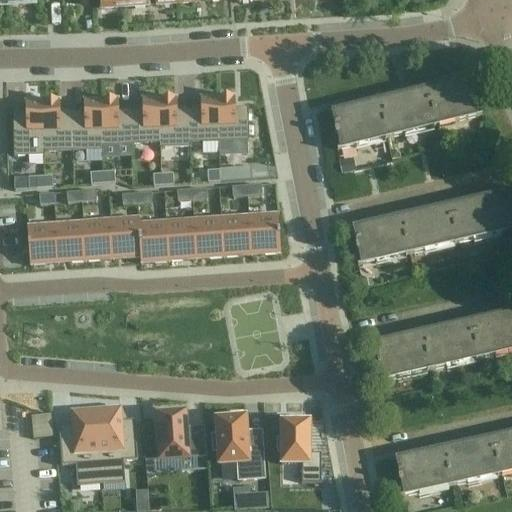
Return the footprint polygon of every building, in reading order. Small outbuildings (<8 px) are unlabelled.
[(98,0),(99,10),(123,9),(121,0),(98,0)] [(121,0),(123,9),(146,7),(145,0),(121,0)] [(340,152),(477,120),(467,81),(450,85),(450,82),(436,85),(436,88),(392,99),(392,95),(378,99),(379,102),(371,104),(370,101),(356,104),(357,107),(331,114),(340,152)] [(218,99),(217,99),(218,144),(248,143),(247,110),(235,110),(234,98),(233,98),(233,97),(218,98),(218,99)] [(200,111),(188,111),(189,149),(190,149),(190,144),(218,144),(217,99),(214,99),(214,98),(204,98),(204,99),(200,99),(200,111)] [(159,100),(160,150),(189,149),(188,111),(176,111),(176,100),(175,100),(175,99),(159,99),(159,100)] [(101,101),(100,101),(101,151),(102,151),(102,146),(131,145),(130,112),(118,112),(118,101),(116,101),(116,100),(101,100),(101,101)] [(142,112),(130,112),(131,145),(159,145),(159,150),(160,150),(159,100),(155,100),(146,100),(142,100),(142,112)] [(83,113),(71,113),(72,152),(101,151),(100,101),(97,101),(87,101),(87,102),(83,102),(83,113)] [(25,114),(12,115),(13,158),(43,157),(42,102),(38,103),(38,102),(29,103),(25,103),(25,114)] [(43,102),(42,102),(43,157),(44,157),(44,152),(72,152),(71,113),(60,114),(59,102),(58,102),(43,102)] [(394,152),(389,153),(392,162),(401,160),(400,155),(394,152)] [(352,160),(339,163),(341,174),(355,171),(352,160)] [(250,170),(219,171),(220,183),(251,181),(250,170)] [(219,172),(207,173),(207,185),(208,185),(219,184),(219,172)] [(102,174),(90,175),(91,187),(101,187),(103,186),(102,174)] [(114,174),(102,174),(103,186),(114,186),(114,174)] [(162,176),(152,177),(153,189),(163,188),(162,176)] [(172,176),(162,176),(164,188),(172,187),(172,176)] [(43,179),(35,180),(36,192),(44,191),(43,179)] [(51,179),(43,179),(44,191),(52,191),(51,179)] [(260,188),(247,189),(248,199),(261,198),(260,188)] [(247,189),(232,190),(233,200),(248,199),(247,189)] [(205,192),(192,193),(193,203),(206,202),(205,192)] [(360,268),(511,233),(511,192),(490,197),(489,194),(475,198),(476,201),(414,215),(413,212),(400,215),(400,218),(392,220),(392,217),(378,220),(378,223),(352,229),(361,268),(360,268)] [(177,194),(178,204),(193,203),(192,193),(177,194)] [(95,194),(80,195),(81,205),(96,204),(95,194)] [(66,196),(67,206),(81,205),(80,195),(66,196)] [(151,195),(136,197),(137,207),(151,206),(151,196),(151,195)] [(38,198),(39,208),(53,207),(53,197),(38,198)] [(136,197),(121,198),(122,209),(137,207),(136,197)] [(277,217),(249,219),(252,258),(280,256),(277,217)] [(249,219),(221,221),(224,260),(252,258),(249,219)] [(138,221),(110,223),(113,262),(141,260),(138,227),(138,221)] [(221,221),(194,223),(197,262),(224,260),(221,221)] [(110,223),(82,225),(85,264),(113,262),(110,223)] [(194,223),(166,225),(169,264),(197,262),(194,223)] [(82,225),(55,227),(58,266),(85,264),(82,225)] [(166,225),(138,227),(141,260),(141,266),(169,264),(166,225)] [(55,227),(27,229),(29,268),(58,266),(55,227)] [(371,279),(360,281),(362,289),(372,287),(371,279)] [(382,384),(511,353),(511,312),(511,313),(510,310),(496,313),(497,316),(435,330),(435,327),(421,331),(422,334),(414,336),(413,332),(399,336),(400,339),(373,345),(382,384)] [(95,413),(101,487),(125,485),(123,464),(137,463),(134,422),(120,423),(119,411),(95,413)] [(77,489),(101,487),(95,413),(71,415),(72,427),(58,428),(61,468),(75,467),(77,489)] [(218,468),(237,466),(238,483),(264,481),(262,450),(247,451),(245,420),(242,420),(242,415),(227,416),(227,421),(215,422),(216,437),(211,437),(212,454),(217,454),(218,468)] [(156,418),(160,462),(206,459),(204,435),(186,436),(184,416),(156,418)] [(281,453),(281,467),(301,467),(301,485),(321,485),(321,455),(309,455),(309,424),(303,424),(303,420),(287,420),(287,424),(281,424),(281,441),(277,441),(277,453),(281,453)] [(403,500),(511,475),(511,434),(457,447),(456,443),(442,446),(443,450),(435,452),(434,448),(420,451),(421,455),(394,461),(403,500)] [(499,487),(488,489),(490,498),(500,496),(499,487)] [(248,491),(239,492),(240,511),(262,511),(268,511),(266,496),(249,497),(248,491)]
